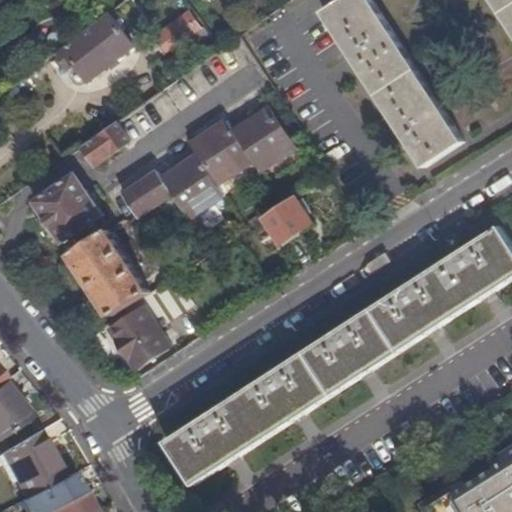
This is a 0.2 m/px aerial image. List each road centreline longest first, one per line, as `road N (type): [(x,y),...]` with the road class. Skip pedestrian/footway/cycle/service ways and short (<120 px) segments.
road 1 (residential): [(511,164),(104,429)]
road 2 (residential): [(511,331),(231,511)]
road 3 (residential): [(104,429),(0,303)]
